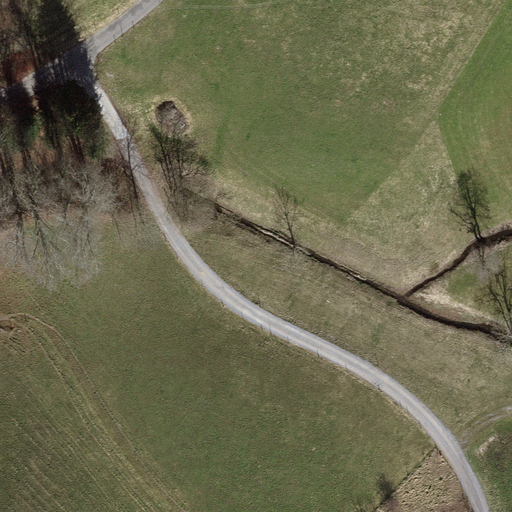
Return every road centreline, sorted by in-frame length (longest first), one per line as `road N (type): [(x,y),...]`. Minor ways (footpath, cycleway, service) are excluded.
road 1 (unclassified): [(483,511),(463,456),(392,382),(207,279),(79,55)]
road 2 (track): [(0,274),(106,209),(158,198)]
